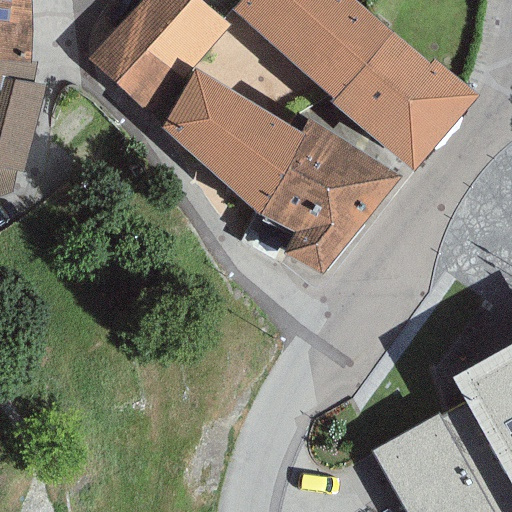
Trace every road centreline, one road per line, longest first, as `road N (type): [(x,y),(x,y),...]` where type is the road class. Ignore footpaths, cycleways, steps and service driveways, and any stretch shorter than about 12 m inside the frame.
road 1 (residential): [(323,341),(224,257),(53,28),(46,0)]
road 2 (residential): [(323,341),(497,96),(506,65)]
road 3 (residential): [(245,511),(267,431),(323,341)]
